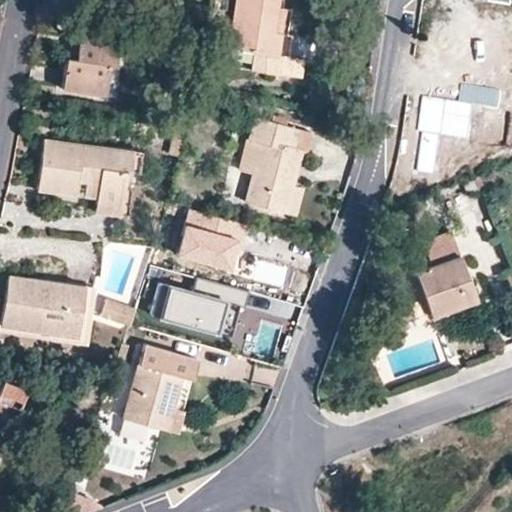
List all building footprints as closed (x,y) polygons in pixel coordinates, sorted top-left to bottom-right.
[(280,0),(237,0),(231,47),(253,50),(250,71),(294,77),(297,59),(293,58),(280,56),(284,29),(273,28),(277,3),(280,4),(280,0)] [(273,28),(284,29),(284,27),(287,5),(280,4),(277,3),(273,28)] [(84,19),(80,43),(77,60),(64,58),(58,91),(113,100),(119,68),(113,67),(120,25),(84,19)] [(284,29),(280,56),(293,58),(297,29),(284,27),(284,29)] [(77,60),(80,43),(66,41),(64,58),(77,60)] [(294,77),(302,78),(304,60),(297,59),(294,77)] [(502,88),(462,81),(460,98),(420,92),(413,130),(425,132),(420,166),(430,167),(436,130),(468,135),(473,103),(498,107),(502,88)] [(284,135),(287,124),(250,113),(234,165),(250,169),(243,192),(289,206),(296,185),(305,154),(317,158),(324,135),(304,129),(301,140),(284,135)] [(304,129),(287,124),(284,135),(301,140),(304,129)] [(96,179),(94,198),(115,200),(122,143),(39,133),(33,180),(70,185),(71,176),(96,179)] [(115,200),(94,198),(92,211),(128,215),(136,145),(122,143),(115,200)] [(296,185),(289,206),(305,211),(311,189),(296,185)] [(241,220),(188,205),(175,250),(229,264),(241,220)] [(431,261),(460,250),(450,225),(422,236),(431,261)] [(479,298),(460,250),(431,261),(407,270),(426,318),(479,298)] [(0,314),(69,325),(73,278),(1,268),(0,274),(0,314)] [(192,284),(154,274),(145,308),(229,331),(237,299),(243,301),(247,286),(195,273),(192,284)] [(86,280),(73,278),(69,325),(80,327),(86,280)] [(97,308),(126,316),(131,301),(103,294),(97,308)] [(381,333),(394,337),(398,328),(385,325),(381,333)] [(164,425),(171,402),(180,370),(190,373),(196,352),(143,337),(120,412),(164,425)] [(0,416),(9,420),(23,425),(34,396),(0,383),(0,416)] [(182,405),(171,402),(164,425),(175,428),(182,405)] [(0,445),(9,420),(0,416),(0,445)]
